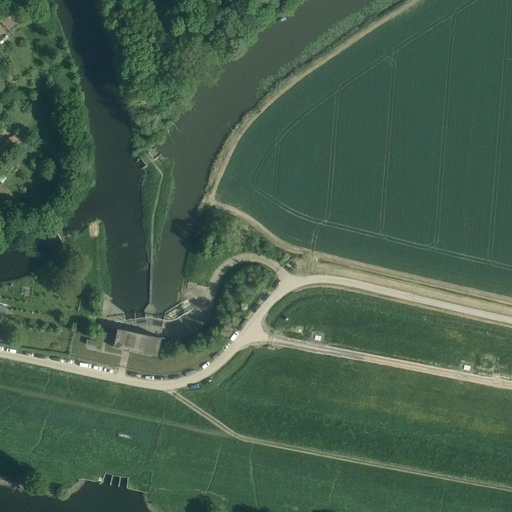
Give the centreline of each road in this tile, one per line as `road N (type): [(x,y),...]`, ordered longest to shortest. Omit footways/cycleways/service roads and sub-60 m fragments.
road 1 (unclassified): [(511,318),(320,277),(288,286),(227,354),(184,382),(150,385),(0,353)]
road 2 (track): [(511,384),(248,328)]
